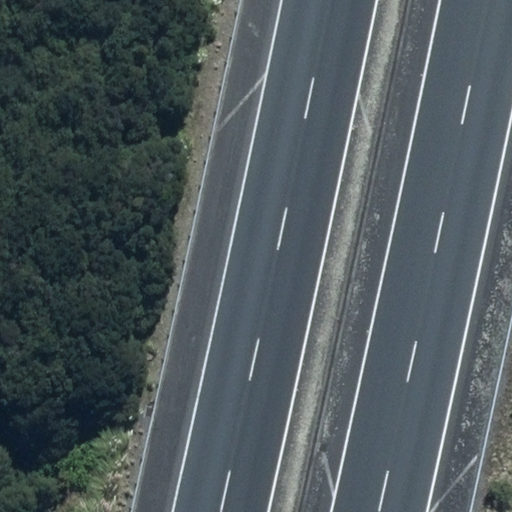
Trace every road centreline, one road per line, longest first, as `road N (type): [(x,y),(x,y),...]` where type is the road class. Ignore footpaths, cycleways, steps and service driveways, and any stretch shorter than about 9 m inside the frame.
road 1 (motorway): [(206,511),(315,0)]
road 2 (motorway): [(484,0),(375,511)]
